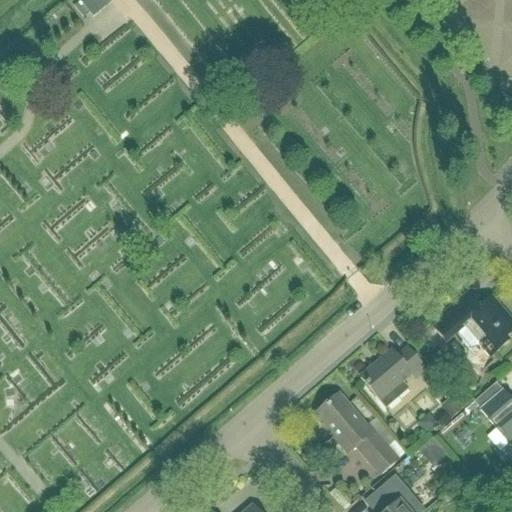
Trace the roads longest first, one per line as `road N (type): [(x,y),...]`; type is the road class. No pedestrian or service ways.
road 1 (residential): [(240,426),(478,218)]
road 2 (residential): [(143,511),(240,426)]
